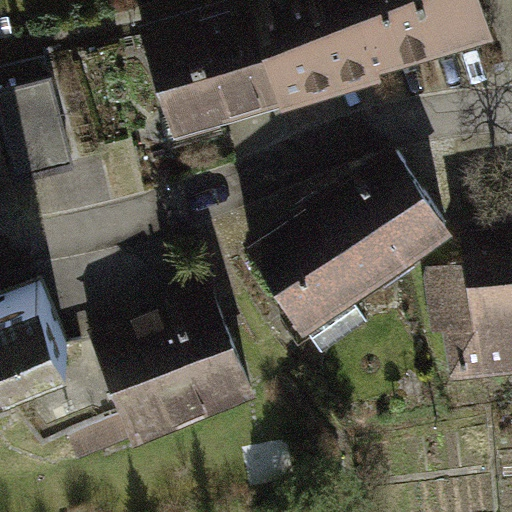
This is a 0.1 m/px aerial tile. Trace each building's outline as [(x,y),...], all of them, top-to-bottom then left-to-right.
[(252,0),(241,0),(147,40),(177,146),(292,110),(252,0)] [(511,23),(502,0),(252,0),(292,110),(511,23)] [(0,182),(81,158),(59,71),(5,86),(0,68),(0,182)] [(389,139),(242,238),(304,330),(451,231),(389,139)] [(511,213),(455,221),(462,268),(431,272),(439,331),(448,330),(455,382),(511,374),(511,213)] [(0,388),(1,388),(0,386),(0,365),(50,344),(18,271),(0,278),(0,388)] [(208,282),(86,332),(132,443),(254,393),(208,282)]
